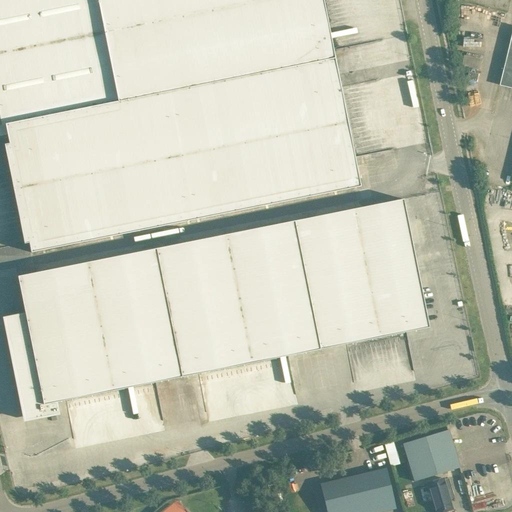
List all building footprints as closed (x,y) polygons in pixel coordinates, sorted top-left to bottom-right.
[(0,0),(0,135),(7,134),(5,124),(324,60),(327,76),(337,74),(322,0),(0,0)] [(462,65),(480,69),(482,59),(465,55),(462,65)] [(162,226),(360,186),(356,166),(337,74),(327,76),(324,60),(5,124),(7,134),(9,143),(4,144),(24,243),(29,243),(31,252),(162,226)] [(468,79),(478,82),(479,74),(470,72),(468,79)] [(18,276),(25,314),(4,318),(25,420),(58,413),(56,402),(429,327),(403,199),(374,205),(361,208),(18,276)] [(448,429),(406,442),(403,443),(414,481),(460,467),(448,429)] [(390,465),(399,463),(396,450),(388,452),(390,465)] [(320,485),(327,511),(377,511),(396,507),(385,467),(324,484),(320,485)] [(441,511),(452,509),(443,478),(428,483),(436,511),(441,511)]
